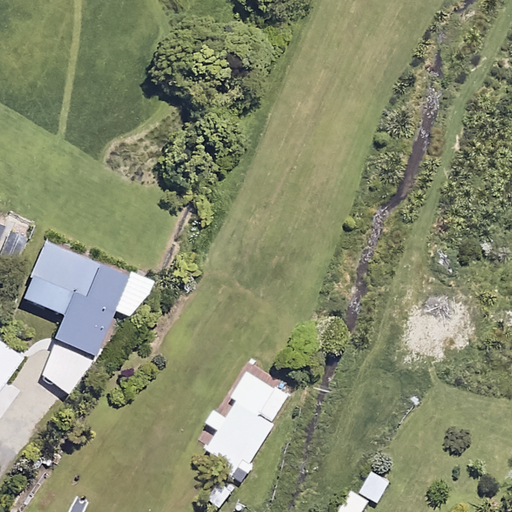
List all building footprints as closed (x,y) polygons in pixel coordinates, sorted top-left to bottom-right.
[(0,250),(9,229),(0,224),(0,250)] [(134,277),(53,244),(30,299),(72,316),(63,340),(102,356),(134,277)] [(257,368),(276,381),(295,352),(276,340),(257,368)] [(274,385),(255,372),(196,461),(211,471),(191,502),(206,511),(224,511),(245,482),(248,484),(260,466),(256,463),(281,428),(266,418),(283,391),(274,385)] [(394,481),(371,470),(361,490),(384,501),(394,481)] [(368,511),(373,505),(352,492),(339,511),(368,511)]
